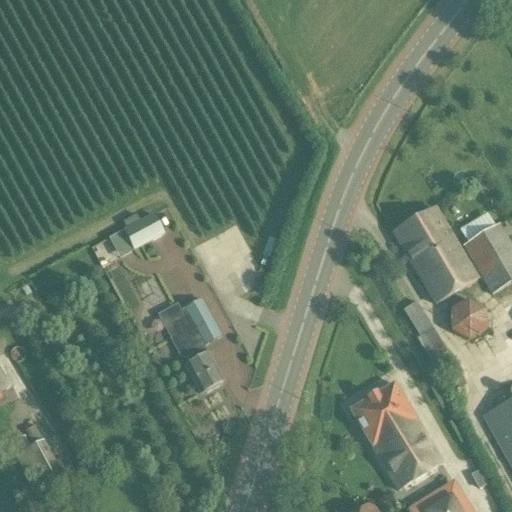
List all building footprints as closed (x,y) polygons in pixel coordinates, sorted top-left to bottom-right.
[(434,305),(476,280),(434,209),(392,234),(434,305)] [(163,236),(153,216),(123,233),(130,244),(146,235),(150,243),(163,236)] [(491,295),(511,282),(511,250),(498,226),(462,246),(491,295)] [(183,310),(193,329),(171,341),(180,357),(194,362),(185,367),(200,394),(203,392),(206,394),(210,392),(211,388),(222,382),(204,347),(219,338),(200,301),(183,310)] [(430,362),(445,352),(414,303),(402,310),(418,338),(416,340),(430,362)] [(0,392),(11,387),(0,366),(0,392)] [(392,384),(383,389),(348,411),(383,469),(397,491),(442,464),(392,384)] [(511,469),(511,400),(483,417),(511,469)] [(39,500),(66,485),(42,442),(15,457),(39,500)] [(465,511),(445,479),(412,499),(419,511),(465,511)]
